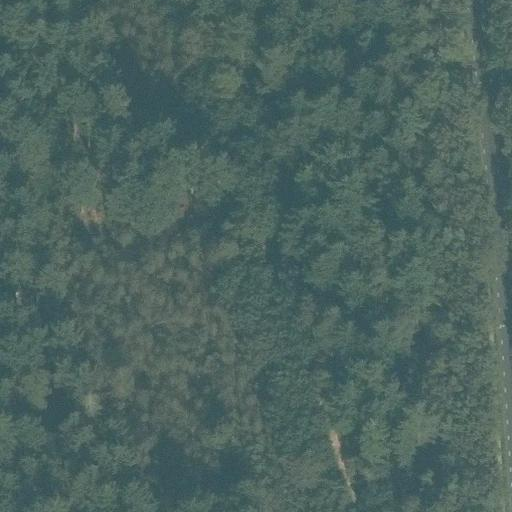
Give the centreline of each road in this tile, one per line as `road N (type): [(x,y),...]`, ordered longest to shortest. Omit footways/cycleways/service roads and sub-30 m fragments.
road 1 (track): [(357,511),(155,0)]
road 2 (tertiary): [(511,435),(472,0)]
